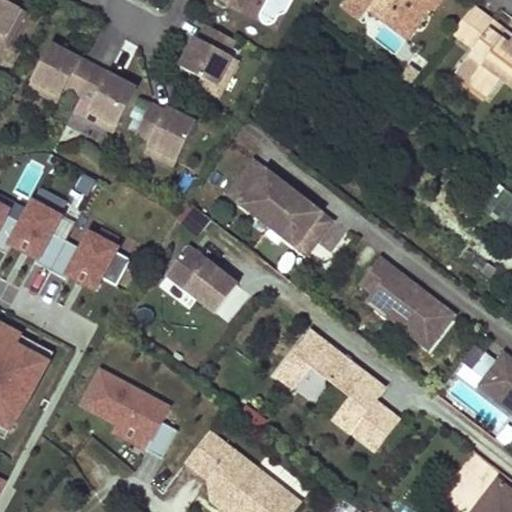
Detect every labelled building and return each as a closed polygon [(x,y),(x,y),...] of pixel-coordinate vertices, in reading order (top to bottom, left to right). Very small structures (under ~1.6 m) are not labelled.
[(16,0),(0,0),(0,35),(3,37),(19,8),(14,6),(16,0)] [(247,0),(246,0),(227,0),(228,0),(226,3),(242,10),(247,0)] [(425,7),(430,0),(350,0),(344,9),(360,22),(369,10),(388,25),(397,12),(417,27),(430,10),(425,7)] [(430,10),(432,12),(441,0),(430,0),(425,7),(430,10)] [(495,23),(473,7),(453,33),(474,49),(461,66),(493,90),(501,80),(511,87),(511,39),(509,45),(489,30),(495,23)] [(27,13),(19,8),(3,37),(0,35),(0,45),(7,49),(27,13)] [(407,39),(417,27),(397,12),(388,25),(407,39)] [(511,39),(511,36),(495,23),(489,30),(509,45),(511,39)] [(234,40),(206,25),(198,40),(195,38),(179,66),(201,78),(217,87),(233,58),(226,54),(234,40)] [(50,45),(31,81),(60,96),(65,88),(79,96),(94,67),(50,45)] [(240,61),(233,58),(217,87),(201,78),(196,86),(220,99),(240,61)] [(493,90),(461,66),(456,73),(488,97),(493,90)] [(117,126),(136,89),(94,67),(79,96),(92,103),(88,110),(117,126)] [(60,96),(31,81),(26,90),(56,105),(60,96)] [(196,124),(166,108),(165,111),(151,105),(137,134),(150,140),(148,145),(177,160),(196,124)] [(117,126),(88,110),(84,119),(113,134),(117,126)] [(177,160),(148,145),(144,153),(173,168),(177,160)] [(14,193),(31,200),(44,164),(27,158),(14,193)] [(306,255),(332,221),(254,161),(228,194),(256,216),(259,211),(273,222),(287,232),(283,237),(306,255)] [(511,186),(506,182),(481,212),(511,237),(511,186)] [(29,279),(82,194),(69,187),(17,272),(29,279)] [(0,325),(0,440),(26,463),(113,322),(162,242),(82,194),(29,279),(0,325)] [(0,230),(9,211),(0,206),(0,230)] [(180,226),(198,237),(209,219),(191,209),(180,226)] [(259,211),(256,216),(270,226),(273,222),(259,211)] [(283,237),(287,232),(273,222),(270,226),(283,237)] [(188,248),(166,275),(204,305),(226,277),(188,248)] [(392,268),(380,258),(360,284),(373,293),(392,268)] [(489,263),(483,271),(491,278),(498,270),(489,263)] [(454,315),(392,268),(373,293),(367,301),(390,319),(393,314),(406,324),(403,329),(428,349),(454,315)] [(226,277),(204,305),(216,314),(238,286),(226,277)] [(390,319),(403,329),(406,324),(393,314),(390,319)] [(292,388),(309,366),(348,396),(332,418),(373,450),(398,419),(374,401),(384,388),(308,330),(274,374),(292,388)] [(484,353),(475,345),(462,362),(472,370),(484,353)] [(511,359),(504,354),(480,385),(495,396),(497,393),(511,404),(511,359)] [(178,433),(162,424),(170,410),(98,368),(73,411),(161,462),(178,433)] [(495,396),(511,409),(511,404),(497,393),(495,396)] [(245,406),(237,419),(258,433),(267,421),(245,406)] [(291,511),(299,502),(209,432),(186,462),(208,479),(211,501),(224,511),(228,506),(234,511),(291,511)] [(26,463),(0,440),(0,499),(29,465),(26,463)] [(455,511),(468,511),(497,471),(472,453),(439,501),(455,511)] [(499,511),(511,496),(511,491),(498,480),(472,511),(499,511)] [(511,511),(511,496),(499,511),(511,511)]
